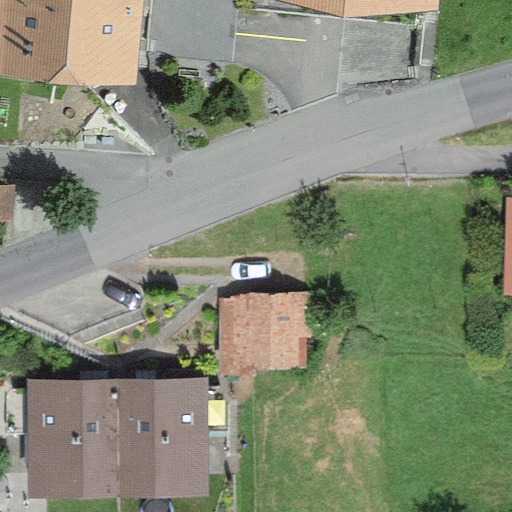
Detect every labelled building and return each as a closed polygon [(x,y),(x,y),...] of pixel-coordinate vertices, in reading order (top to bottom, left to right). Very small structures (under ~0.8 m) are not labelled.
[(0,0),(0,47),(129,59),(134,0),(0,0)] [(421,0),(318,0),(420,9),(421,0)] [(11,186),(0,184),(0,211),(8,212),(11,186)] [(309,293),(224,292),(224,358),(309,359),(309,293)] [(193,384),(115,385),(116,476),(195,474),(193,384)] [(115,385),(12,387),(13,419),(42,419),(43,477),(116,476),(115,385)]
